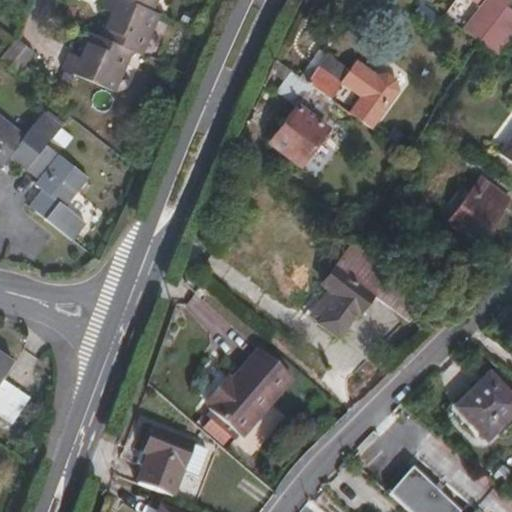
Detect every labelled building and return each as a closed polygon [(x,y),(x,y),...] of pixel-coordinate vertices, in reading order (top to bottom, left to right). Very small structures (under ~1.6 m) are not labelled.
[(102,0),(97,13),(107,17),(97,43),(125,55),(135,59),(152,18),(147,16),(107,0),(102,0)] [(107,0),(147,16),(153,0),(107,0)] [(477,39),(507,0),(483,0),(462,28),(477,39)] [(17,70),(33,50),(19,39),(3,58),(17,70)] [(109,95),(125,55),(97,43),(86,39),(77,63),(67,59),(60,75),(109,95)] [(325,96),(345,69),(324,53),(304,80),(325,96)] [(296,163),(323,126),(294,104),(266,141),(296,163)] [(0,168),(3,165),(19,178),(40,151),(53,135),(36,121),(18,143),(0,127),(0,168)] [(511,131),(497,152),(511,162),(511,131)] [(81,184),(40,151),(19,178),(30,187),(26,191),(34,198),(22,213),(64,248),(76,233),(56,216),(81,184)] [(476,242),(509,197),(479,177),(447,221),(476,242)] [(412,283),(413,281),(353,237),(352,238),(319,283),(327,289),(308,315),(336,337),(355,310),(358,313),(370,296),(391,310),(412,283)] [(239,437),(290,378),(257,349),(230,381),(224,389),(217,383),(202,399),(208,406),(206,408),(239,437)] [(0,368),(0,427),(4,430),(21,404),(8,395),(0,389),(0,377),(4,371),(0,368)] [(489,441),(511,417),(511,395),(490,373),(455,406),(489,441)] [(230,381),(224,375),(217,383),(224,389),(230,381)] [(171,495),(191,443),(152,426),(143,450),(147,452),(143,464),(137,481),(171,495)] [(499,483),(508,472),(496,462),(487,472),(499,483)] [(411,511),(460,511),(463,509),(413,463),(387,490),(411,511)]
